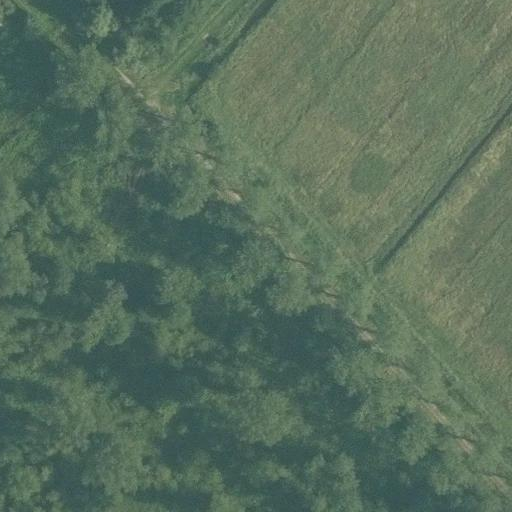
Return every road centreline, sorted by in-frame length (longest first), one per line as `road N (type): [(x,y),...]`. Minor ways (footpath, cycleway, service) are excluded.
road 1 (track): [(511,493),(154,96)]
road 2 (track): [(154,96),(62,0)]
